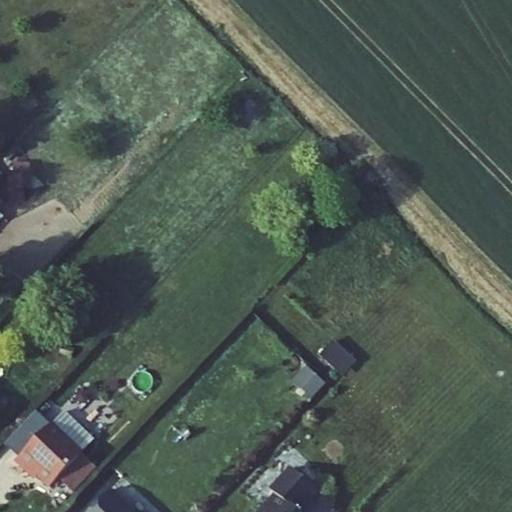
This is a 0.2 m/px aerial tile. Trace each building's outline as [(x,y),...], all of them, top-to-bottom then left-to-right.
[(12,165),(12,195),(31,195),(31,165),(12,165)] [(200,243),(190,254),(201,264),(211,254),(200,243)] [(0,407),(9,398),(0,390),(0,407)] [(76,394),(62,409),(94,439),(107,424),(76,394)] [(40,457),(43,453),(63,472),(94,439),(62,409),(27,445),(40,457)] [(314,474),(290,452),(270,474),(275,479),(244,511),(313,511),(295,495),(314,474)] [(161,511),(122,475),(91,507),(95,511),(161,511)]
